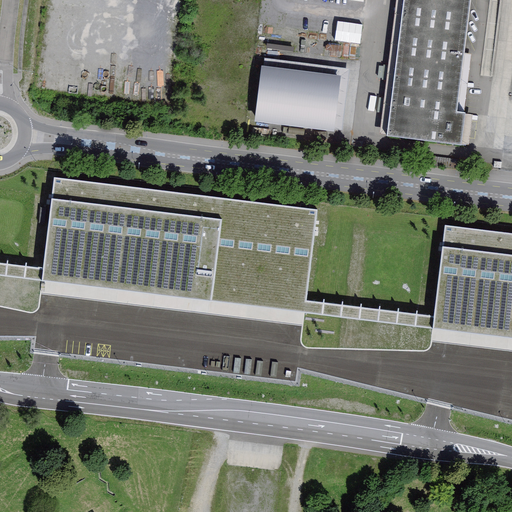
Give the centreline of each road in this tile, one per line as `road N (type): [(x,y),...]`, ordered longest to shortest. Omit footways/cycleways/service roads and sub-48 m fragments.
road 1 (unclassified): [(511,457),(274,414),(0,382)]
road 2 (secondary): [(116,146),(511,197)]
